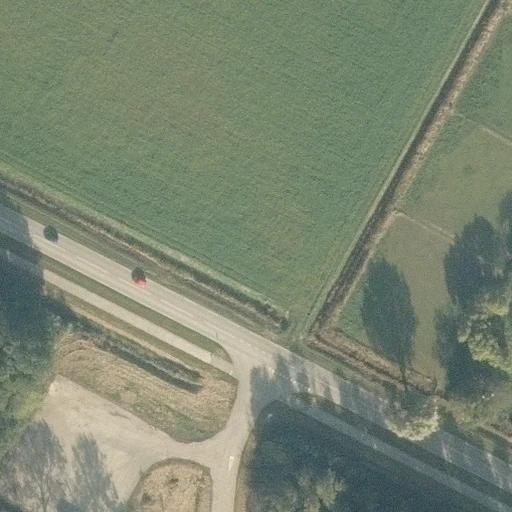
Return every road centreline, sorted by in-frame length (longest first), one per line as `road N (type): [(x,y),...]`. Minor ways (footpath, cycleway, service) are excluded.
road 1 (secondary): [(277,359),(0,217)]
road 2 (secondary): [(511,479),(277,359)]
road 3 (tertiary): [(221,511),(233,437),(277,359)]
